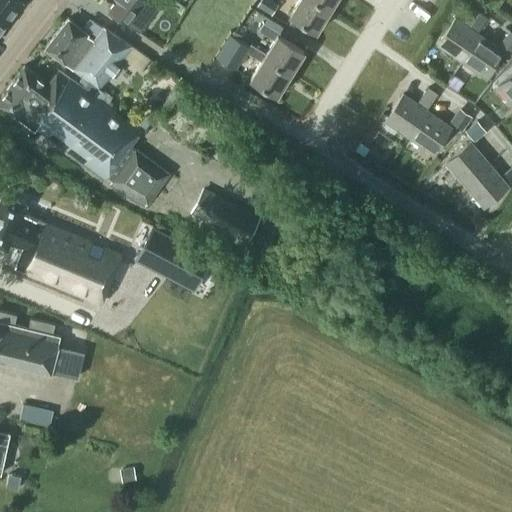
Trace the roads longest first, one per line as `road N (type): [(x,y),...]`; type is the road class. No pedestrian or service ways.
road 1 (residential): [(307,139),(80,0)]
road 2 (residential): [(307,139),(511,262)]
